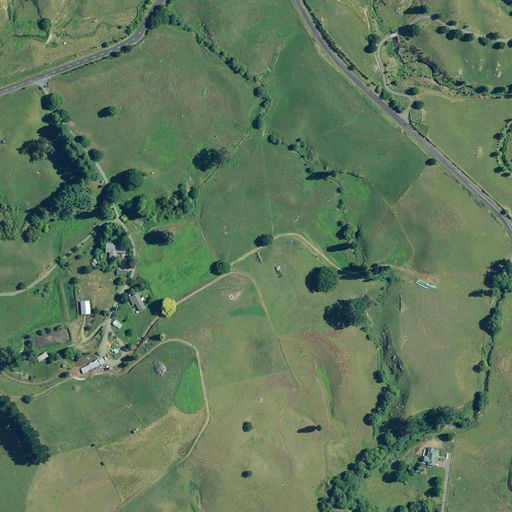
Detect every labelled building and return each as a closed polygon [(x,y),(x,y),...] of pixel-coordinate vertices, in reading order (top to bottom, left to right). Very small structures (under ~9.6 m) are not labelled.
[(117,260),(117,253),(122,253),(122,246),(117,245),(113,245),(113,244),(106,244),(106,253),(110,253),(109,259),(117,260)] [(140,297),(138,293),(129,298),(133,306),(136,304),(140,312),(147,308),(142,301),(145,300),(142,296),(140,297)] [(91,314),(90,301),(81,302),(82,315),(91,314)] [(111,324),(115,327),(116,326),(120,330),(124,325),(116,318),(111,324)] [(49,357),(46,353),(37,358),(40,363),(49,357)] [(93,362),(89,364),(90,365),(81,369),(84,374),(88,372),(88,371),(95,368),(95,370),(96,372),(102,369),(101,365),(104,364),(102,358),(95,361),(96,361),(94,362),(94,363),(93,363),(93,362)] [(433,449),(429,447),(427,456),(425,456),(423,462),(428,463),(427,465),(434,466),(435,461),(437,462),(439,457),(437,456),(439,451),(433,450),(433,449)]
